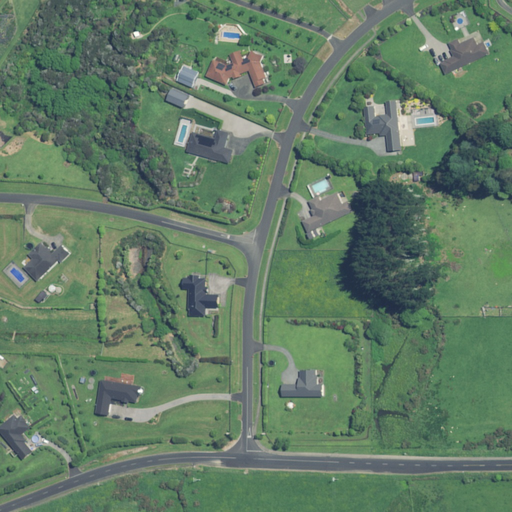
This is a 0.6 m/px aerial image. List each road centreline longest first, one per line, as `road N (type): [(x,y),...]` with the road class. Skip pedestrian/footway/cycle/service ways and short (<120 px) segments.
road 1 (residential): [(259,244),(305,98),(351,39),(403,0)]
road 2 (unclassified): [(511,464),(246,458)]
road 3 (residential): [(0,197),(115,210),(259,244)]
road 4 (unclassified): [(246,458),(135,463),(0,510)]
road 5 (residential): [(246,458),(247,318),(259,244)]
